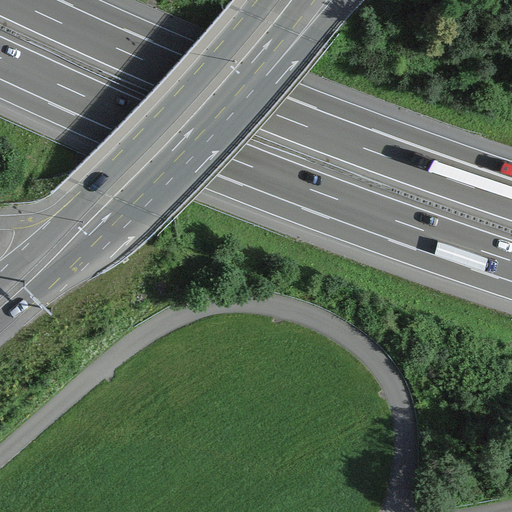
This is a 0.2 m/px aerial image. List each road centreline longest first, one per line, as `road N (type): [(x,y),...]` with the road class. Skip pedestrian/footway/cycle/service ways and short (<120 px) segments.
road 1 (unclassified): [(0,461),(175,317),(217,306),(267,308),(360,348),(395,385),(412,475),(397,511)]
road 2 (motorway): [(56,93),(261,179),(511,264)]
road 3 (primary): [(0,319),(136,207),(321,0)]
road 4 (motorway): [(400,160),(10,0)]
road 5 (primary): [(266,0),(0,282)]
